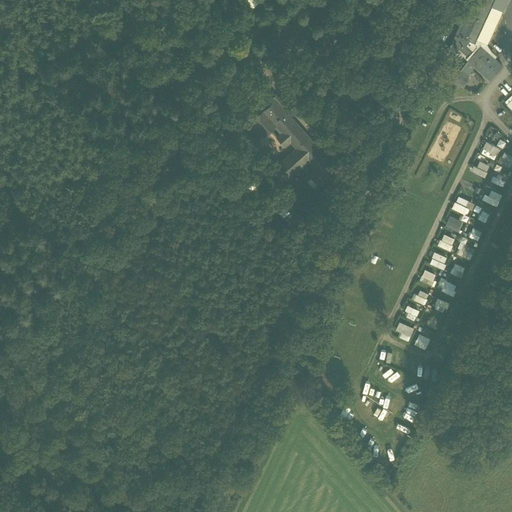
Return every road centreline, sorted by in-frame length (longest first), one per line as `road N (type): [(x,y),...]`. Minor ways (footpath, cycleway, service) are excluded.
road 1 (track): [(452,0),(214,511)]
road 2 (track): [(371,374),(352,405),(387,435),(406,402)]
